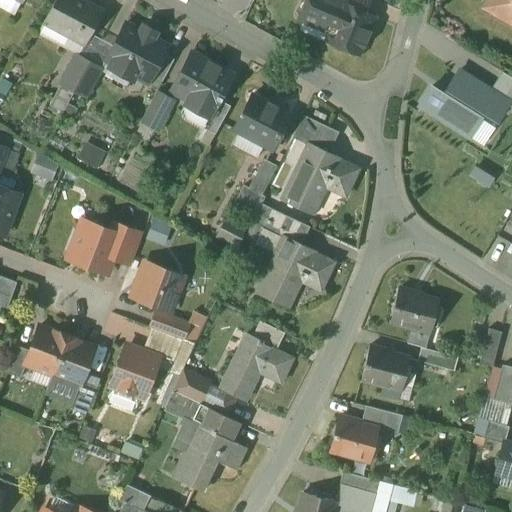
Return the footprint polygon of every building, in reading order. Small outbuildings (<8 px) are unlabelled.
[(102,11),(81,0),(55,0),(43,23),(84,44),(102,11)] [(374,18),(343,4),(344,0),(306,0),(299,17),(330,30),(325,40),(328,42),(329,46),(337,49),(340,47),(359,55),(367,34),(366,34),(372,18),(374,18)] [(511,0),(487,0),(482,9),(511,26),(511,0)] [(167,46),(126,24),(125,23),(105,60),(147,83),(167,46)] [(231,74),(207,61),(206,61),(192,53),(191,52),(170,91),(186,99),(184,104),(206,116),(209,111),(212,113),(221,97),(219,96),(231,74)] [(93,67),(70,56),(45,105),(68,116),(93,67)] [(509,101),(454,66),(439,89),(428,81),(413,104),(480,147),(509,101)] [(511,77),(499,70),(489,86),(511,100),(511,77)] [(157,93),(143,128),(157,133),(171,98),(157,93)] [(290,116),(252,95),(233,129),(271,149),(290,116)] [(359,169),(300,139),(270,200),(311,220),(327,194),(344,202),(359,169)] [(0,240),(3,241),(22,190),(0,181),(0,170),(9,145),(0,141),(0,240)] [(82,142),(74,157),(93,168),(102,152),(82,142)] [(35,153),(27,172),(48,181),(56,162),(35,153)] [(258,157),(231,208),(249,217),(275,166),(258,157)] [(225,216),(211,233),(229,248),(243,231),(225,216)] [(143,238),(160,244),(166,225),(149,219),(143,238)] [(109,232),(76,220),(62,262),(102,277),(107,261),(125,268),(138,233),(112,224),(109,232)] [(258,229),(251,244),(268,252),(275,237),(258,229)] [(337,260),(277,233),(248,298),(285,313),(297,287),(320,297),(337,260)] [(186,278),(138,258),(122,298),(150,311),(143,326),(182,342),(189,323),(172,318),(186,278)] [(0,309),(3,310),(13,284),(0,279),(0,309)] [(443,295),(394,283),(381,325),(431,341),(443,295)] [(65,334),(35,323),(19,370),(49,381),(65,334)] [(291,357),(241,333),(211,392),(246,409),(260,380),(277,388),(291,357)] [(49,381),(77,391),(94,344),(65,334),(49,381)] [(162,360),(114,342),(98,387),(145,405),(162,360)] [(410,354),(366,344),(354,384),(400,396),(410,354)] [(414,362),(451,369),(454,356),(417,348),(414,362)] [(4,371),(15,372),(16,352),(4,352),(4,371)] [(239,426),(198,407),(164,477),(199,496),(215,465),(232,474),(245,449),(230,442),(239,426)] [(383,422),(334,408),(319,454),(370,469),(383,422)] [(511,448),(494,445),(486,476),(511,481),(511,448)] [(329,511),(332,505),(299,495),(293,511),(329,511)] [(73,511),(53,511),(36,503),(31,511),(89,511),(76,506),(73,511)]
